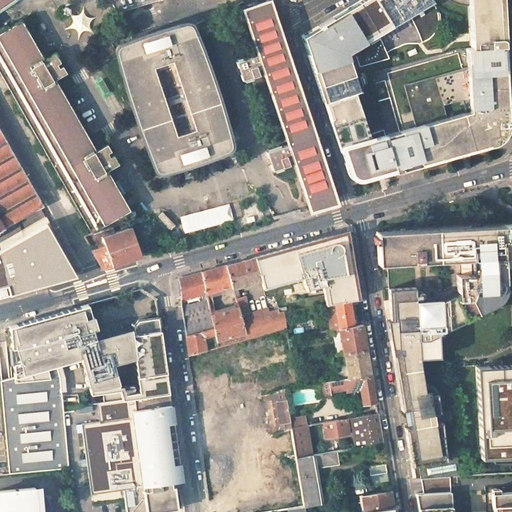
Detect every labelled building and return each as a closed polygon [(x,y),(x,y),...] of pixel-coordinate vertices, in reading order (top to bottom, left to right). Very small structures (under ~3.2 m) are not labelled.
[(360,0),(309,31),(301,35),(324,102),(354,92),(359,90),(348,58),(356,56),(359,66),(389,57),(387,53),(406,44),(419,44),(425,42),(431,38),(435,34),(438,28),(439,22),(439,16),(437,10),(431,0),(360,0)] [(469,5),(471,48),(503,46),(500,0),(442,0),(443,0),(444,2),(446,4),(449,6),(452,7),(456,8),(459,8),(460,9),(465,8),(469,5)] [(337,204),(269,1),(243,11),(247,24),(258,55),(253,57),(250,55),(238,59),(236,62),(242,81),(245,82),(253,80),(254,77),(259,75),(257,70),(262,68),(282,127),(288,145),(283,147),(280,146),(269,149),(267,152),(273,171),(276,173),(283,171),(284,168),(289,166),(287,160),(292,159),(310,211),(337,204)] [(0,73),(91,232),(111,220),(130,209),(107,170),(118,164),(107,143),(96,150),(95,150),(62,91),(55,79),(66,73),(55,53),(43,59),(39,51),(21,19),(8,27),(0,31),(0,73)] [(115,42),(152,171),(234,148),(198,19),(115,42)] [(467,69),(437,77),(407,85),(418,126),(385,134),(388,145),(394,166),(417,160),(418,165),(453,155),(486,145),(485,140),(503,135),(499,117),(507,117),(503,46),(471,48),(467,48),(467,69)] [(346,166),(350,179),(351,180),(350,180),(352,182),(354,182),(356,182),(381,175),(395,171),(394,166),(388,145),(385,134),(369,135),(354,92),(324,102),(345,166),(346,166)] [(0,229),(39,207),(43,205),(0,129),(0,229)] [(229,204),(181,217),(185,233),(234,220),(229,204)] [(130,209),(111,220),(112,222),(113,222),(115,222),(121,219),(123,220),(126,220),(134,216),(130,209)] [(76,276),(44,219),(0,245),(0,297),(64,280),(76,276)] [(511,224),(469,227),(467,227),(376,232),(376,236),(373,236),(374,242),(377,242),(378,264),(459,259),(501,257),(511,256),(511,224)] [(139,256),(129,227),(103,236),(106,244),(92,250),(102,269),(113,266),(113,265),(139,256)] [(333,235),(298,245),(283,249),(292,280),(302,277),(306,290),(323,286),(326,305),(328,305),(334,304),(349,301),(356,300),(355,293),(354,287),(356,286),(352,264),(349,247),(342,248),(341,246),(339,243),(337,242),(335,242),(333,235)] [(263,289),(292,280),(283,249),(254,257),(261,280),(263,289)] [(254,257),(226,265),(232,286),(232,288),(236,287),(261,280),(254,257)] [(439,332),(491,306),(492,306),(496,302),(498,300),(501,296),(503,291),(505,286),(505,281),(505,274),(505,272),(502,272),(501,266),(501,257),(459,259),(460,275),(456,275),(456,292),(424,307),(416,308),(418,358),(440,357),(439,332)] [(226,265),(201,272),(206,293),(210,292),(215,291),(232,286),(226,265)] [(201,272),(178,279),(181,300),(206,293),(201,272)] [(439,410),(436,391),(436,390),(434,388),(433,386),(431,384),(427,382),(423,382),(422,383),(418,358),(416,308),(415,289),(389,290),(390,322),(387,322),(401,408),(409,407),(412,424),(404,426),(411,465),(418,464),(420,476),(460,474),(458,455),(457,450),(446,452),(440,420),(433,421),(431,412),(439,411),(439,410)] [(206,293),(181,300),(186,335),(214,327),(211,315),(209,306),(206,293)] [(239,299),(236,299),(242,320),(250,317),(245,297),(239,299)] [(216,314),(211,315),(214,327),(216,335),(218,347),(247,339),(242,320),(236,299),(233,301),(233,303),(229,304),(231,309),(216,314)] [(349,301),(334,304),(335,307),(339,329),(354,326),(350,305),(349,301)] [(62,408),(59,377),(56,365),(80,358),(91,394),(102,392),(104,402),(169,393),(163,353),(160,330),(158,318),(138,320),(133,326),(134,333),(131,334),(131,327),(94,337),(92,329),(96,327),(93,316),(91,316),(88,304),(67,310),(10,326),(11,347),(15,347),(19,361),(13,362),(14,376),(1,381),(9,474),(69,468),(62,408)] [(278,310),(279,314),(282,329),(286,328),(283,313),(286,312),(285,308),(278,309),(278,310)] [(250,317),(242,320),(247,339),(261,335),(267,333),(282,329),(279,314),(278,310),(250,317)] [(286,312),(283,313),(286,328),(288,337),(290,337),(293,336),(289,312),(286,312)] [(354,326),(339,329),(343,353),(344,353),(366,349),(362,324),(354,326)] [(214,327),(186,335),(189,356),(207,350),(205,338),(216,335),(214,327)] [(366,349),(344,353),(345,357),(346,365),(348,378),(370,375),(366,349)] [(346,365),(337,366),(338,372),(339,380),(344,379),(348,378),(346,365)] [(511,365),(476,367),(481,458),(492,458),(493,461),(511,459),(511,365)] [(338,372),(327,373),(328,382),(339,380),(338,372)] [(348,378),(344,379),(346,389),(346,390),(360,388),(362,401),(375,399),(370,375),(348,378)] [(339,380),(328,382),(330,393),(346,389),(344,379),(339,380)] [(328,382),(320,383),(323,397),(331,396),(330,393),(328,382)] [(276,391),(271,393),(278,432),(291,428),(290,420),(285,389),(276,391)] [(91,494),(124,489),(127,511),(155,511),(177,509),(174,486),(171,486),(171,481),(181,480),(178,461),(171,408),(170,399),(169,393),(104,402),(97,403),(99,422),(81,425),(86,459),(87,467),(90,487),(91,494)] [(452,408),(447,409),(447,413),(444,414),(445,419),(453,418),(452,408)] [(213,409),(195,413),(204,454),(222,450),(213,409)] [(439,411),(431,412),(433,421),(440,420),(445,419),(444,414),(447,413),(447,409),(439,410),(439,411)] [(377,414),(364,416),(324,422),(327,437),(349,433),(349,427),(353,427),(357,448),(382,443),(379,424),(377,414)] [(305,417),(290,420),(291,428),(306,425),(307,425),(305,417)] [(306,425),(291,428),(296,454),(296,458),(312,455),(307,425),(306,425)] [(312,455),(296,458),(301,487),(316,485),(313,467),(338,463),(336,451),(312,455)] [(385,464),(368,467),(370,476),(387,472),(385,464)] [(387,472),(370,476),(371,484),(388,482),(387,472)] [(423,493),(416,494),(418,511),(511,511),(511,492),(491,493),(492,510),(493,510),(492,511),(451,511),(450,476),(420,478),(423,493)] [(316,485),(301,487),(304,505),(319,502),(336,499),(335,497),(331,497),(330,493),(321,495),(322,498),(318,498),(316,485)] [(37,511),(35,487),(0,489),(0,511),(37,511)] [(390,491),(362,495),(363,511),(377,511),(393,510),(390,491)]
